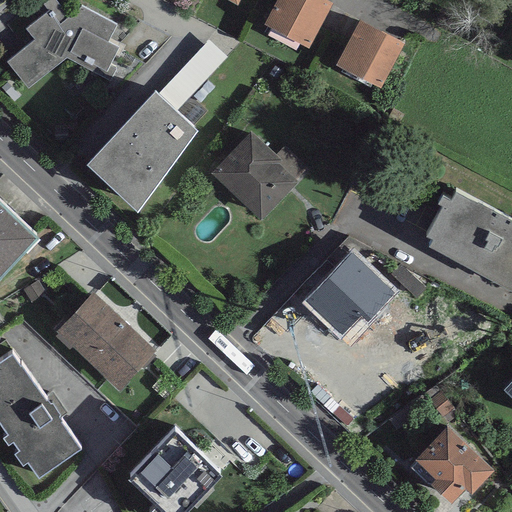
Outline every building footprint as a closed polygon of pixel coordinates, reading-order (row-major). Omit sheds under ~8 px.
[(58,0),(43,0),(47,7),(25,25),(34,35),(5,58),(27,84),(65,53),(110,77),(116,65),(109,62),(118,42),(108,36),(116,20),(81,2),(68,12),(58,0)] [(330,0),(272,0),(264,17),(309,40),(330,0)] [(405,34),(360,10),(335,55),(380,80),(405,34)] [(198,116),(155,76),(87,149),(136,198),(198,116)] [(251,124),(211,166),(261,213),(307,165),(284,143),(278,150),(251,124)] [(477,192),(454,180),(450,188),(442,184),(437,193),(442,195),(426,224),(433,228),(429,235),(511,279),(511,209),(478,191),(477,192)] [(0,266),(39,225),(0,188),(0,266)] [(380,272),(352,244),(311,285),(328,302),(322,307),(340,325),(361,305),(367,311),(386,292),(373,279),(380,272)] [(155,345),(92,285),(55,323),(118,384),(155,345)] [(12,343),(0,351),(0,413),(8,424),(3,427),(8,434),(13,431),(20,441),(15,444),(23,456),(27,453),(38,468),(80,438),(61,411),(62,410),(58,405),(60,403),(51,391),(49,392),(47,388),(46,389),(21,354),(20,355),(12,343)] [(202,443),(174,416),(127,466),(157,494),(149,502),(159,511),(169,511),(173,509),(175,511),(220,463),(201,445),(202,443)] [(494,461),(447,416),(414,450),(435,470),(430,476),(450,495),(465,480),(470,485),(494,461)]
